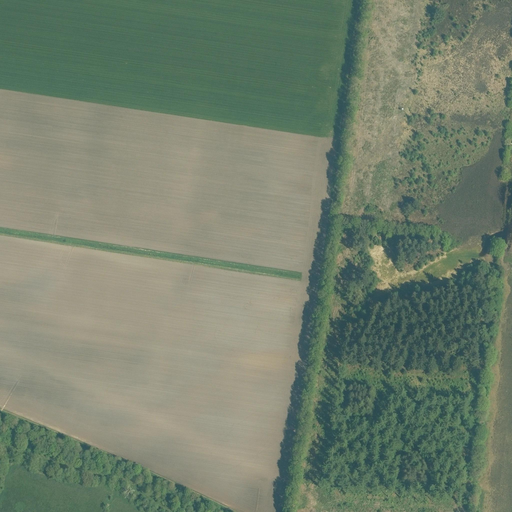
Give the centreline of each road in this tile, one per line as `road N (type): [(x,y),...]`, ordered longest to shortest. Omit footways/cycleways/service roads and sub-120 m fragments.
road 1 (track): [(280,511),(360,0)]
road 2 (track): [(0,441),(120,483),(167,511)]
